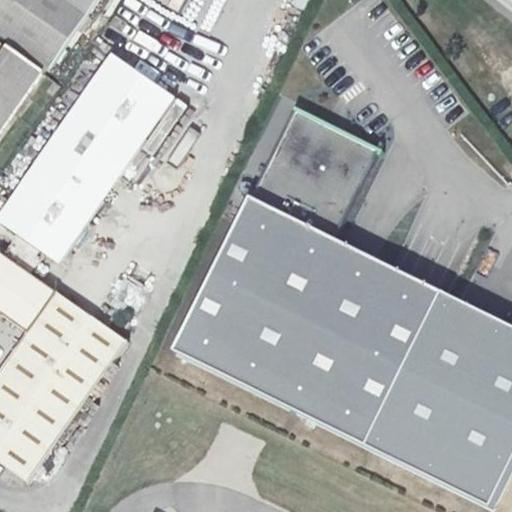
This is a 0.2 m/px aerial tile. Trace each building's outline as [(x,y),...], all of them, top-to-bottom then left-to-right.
[(104,0),(0,0),(0,55),(5,59),(39,83),(43,86),(104,0)] [(0,220),(60,263),(174,98),(111,55),(0,215),(0,220)] [(5,59),(1,65),(34,89),(39,83),(5,59)] [(0,137),(34,89),(1,65),(0,66),(0,137)] [(154,83),(176,97),(187,80),(165,66),(154,83)] [(181,354),(374,451),(449,297),(342,248),(388,152),(303,111),(181,354)] [(127,343),(0,253),(0,316),(24,334),(0,367),(0,462),(28,482),(127,343)] [(87,284),(97,268),(81,258),(71,274),(87,284)] [(141,308),(147,289),(125,281),(119,301),(141,308)] [(511,475),(511,328),(449,297),(374,451),(496,510),(511,475)]
